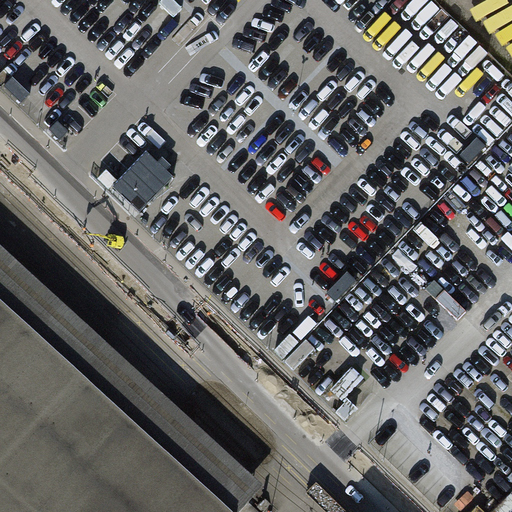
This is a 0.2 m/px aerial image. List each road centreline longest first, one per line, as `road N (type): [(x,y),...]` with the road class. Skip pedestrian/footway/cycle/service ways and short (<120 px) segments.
road 1 (unknown): [(135,105),(276,240),(294,237),(412,114),(411,98),(395,79),(310,0)]
road 2 (unclassified): [(389,511),(0,142)]
road 3 (unknown): [(135,105),(247,0)]
road 4 (unknown): [(25,0),(135,105)]
road 5 (unknown): [(50,190),(135,105)]
